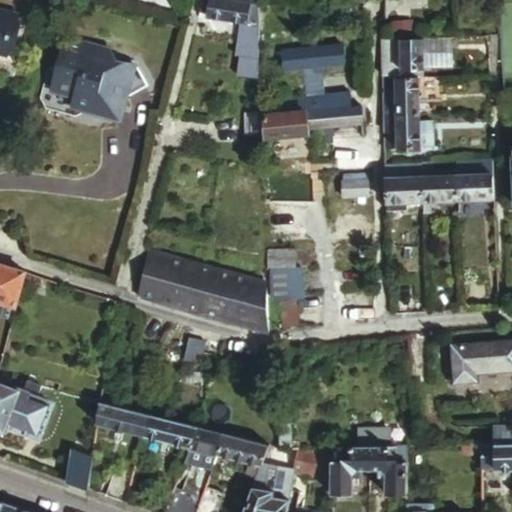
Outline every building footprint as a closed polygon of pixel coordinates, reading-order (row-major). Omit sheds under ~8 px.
[(261,79),(261,32),(258,0),(202,0),(201,9),(207,10),(207,13),(240,20),(234,52),(239,53),(234,74),(261,79)] [(18,10),(0,5),(0,47),(8,50),(18,10)] [(398,36),(415,35),(414,19),(398,19),(398,36)] [(112,55),(107,44),(71,34),(56,92),(101,104),(103,97),(125,103),(127,95),(152,84),(144,64),(112,55)] [(382,74),(401,74),(401,66),(423,65),(422,36),(380,38),(382,74)] [(306,91),(326,89),(323,67),(347,64),(345,41),(283,47),(286,71),(304,69),(306,91)] [(384,114),(419,113),(418,73),(401,74),(382,74),(384,114)] [(308,94),(311,126),(362,121),(360,104),(351,105),(349,90),(308,94)] [(268,135),(312,131),(311,126),(308,94),(264,98),(268,135)] [(384,114),(386,149),(421,147),(421,144),(436,143),(434,120),(419,121),(419,113),(384,114)] [(257,116),(246,116),(246,138),(257,138),(257,116)] [(492,196),(491,157),(459,159),(460,169),(462,197),(492,196)] [(434,160),(423,160),(423,171),(434,170),(434,160)] [(425,199),(462,197),(460,169),(434,170),(423,171),(425,199)] [(398,200),(425,199),(423,171),(387,172),(389,200),(398,200)] [(371,196),(370,177),(342,178),(343,197),(371,196)] [(389,200),(389,208),(398,208),(398,200),(389,200)] [(299,225),(298,211),(270,212),(271,227),(299,225)] [(259,255),(259,235),(218,227),(215,240),(224,242),(223,248),(259,255)] [(379,265),(378,243),(353,244),(355,266),(379,265)] [(269,267),(297,266),(297,246),(268,248),(269,267)] [(139,293),(178,304),(191,259),(150,248),(139,293)] [(191,259),(178,304),(203,311),(216,266),(191,259)] [(0,300),(22,307),(32,271),(0,261),(0,300)] [(216,266),(203,311),(224,317),(237,272),(216,266)] [(276,274),(276,300),(305,298),(303,266),(297,266),(269,267),(269,270),(269,271),(276,274)] [(245,323),(258,277),(237,272),(224,317),(245,323)] [(245,323),(269,330),(267,280),(258,277),(245,323)] [(382,300),(381,283),(357,284),(358,301),(382,300)] [(285,328),(301,325),(296,301),(280,304),(285,328)] [(201,359),(206,341),(192,337),(187,356),(201,359)] [(472,338),(476,374),(511,370),(511,338),(502,340),(502,338),(496,338),(496,337),(490,338),(490,337),(472,338)] [(41,384),(26,380),(23,390),(16,388),(15,389),(0,383),(0,427),(4,429),(6,421),(16,424),(40,432),(51,400),(36,395),(41,384)] [(94,420),(142,432),(147,413),(98,400),(94,420)] [(160,416),(147,413),(142,432),(188,444),(193,425),(160,416)] [(13,432),(16,424),(6,421),(4,429),(13,432)] [(193,425),(188,444),(217,451),(222,432),(193,425)] [(359,445),(370,445),(370,468),(382,468),(386,472),(386,492),(406,492),(406,444),(387,444),(387,428),(358,429),(359,445)] [(225,432),(222,432),(217,451),(251,460),(247,472),(257,476),(263,457),(268,444),(225,432)] [(511,441),(483,442),(483,466),(496,465),(496,468),(511,467),(511,441)] [(279,447),(268,444),(263,457),(288,463),(286,472),(292,474),(297,452),(298,447),(279,447)] [(359,445),(333,446),(333,492),(353,491),(353,473),(359,467),(370,468),(370,445),(359,445)] [(85,487),(88,470),(90,454),(74,449),(67,481),(85,487)] [(329,452),(297,452),(292,474),(292,478),(329,478),(329,452)] [(97,455),(91,453),(90,454),(88,470),(96,471),(97,455)] [(125,502),(133,471),(113,466),(106,495),(125,502)] [(218,511),(225,492),(205,485),(195,511),(218,511)] [(286,511),(289,498),(273,495),(274,489),(253,486),(244,511),(286,511)] [(35,511),(0,498),(0,511),(35,511)] [(406,501),(405,511),(432,511),(432,504),(432,502),(431,502),(406,501)]
